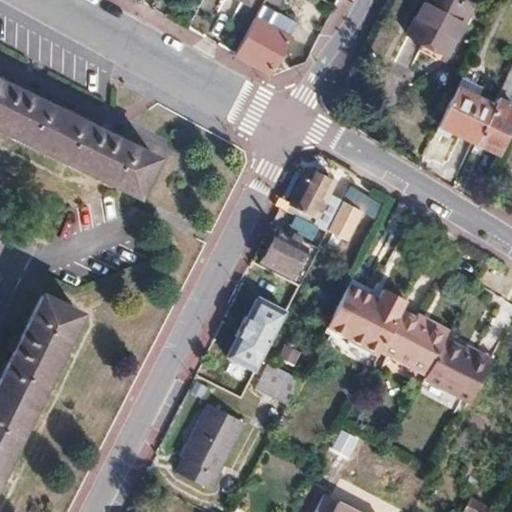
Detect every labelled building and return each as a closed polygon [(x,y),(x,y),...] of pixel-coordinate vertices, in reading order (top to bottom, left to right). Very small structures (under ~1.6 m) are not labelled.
[(426,0),(409,35),(450,55),(473,7),(458,0),(426,0)] [(260,4),(251,19),(270,29),(278,14),(260,4)] [(270,29),(251,19),(233,52),(232,54),(268,74),(295,24),(278,14),(270,29)] [(509,101),(511,94),(511,62),(497,96),(509,101)] [(154,156),(0,78),(0,125),(135,193),(154,156)] [(457,86),(467,91),(471,82),(461,78),(457,86)] [(493,103),(467,91),(457,86),(438,125),(476,143),(493,103)] [(498,153),(511,123),(511,106),(495,99),(493,103),(476,143),(498,153)] [(273,202),(278,206),(324,229),(340,198),(327,192),(332,179),(307,167),(293,196),(279,190),(273,202)] [(302,245),(274,231),(260,259),(288,273),(302,245)] [(377,292),(370,288),(350,278),(327,324),(377,350),(381,343),(399,307),(403,300),(406,294),(382,282),(377,292)] [(375,278),(370,288),(377,292),(382,282),(375,278)] [(0,474),(79,309),(42,292),(0,379),(0,474)] [(399,307),(425,319),(428,314),(403,300),(399,307)] [(448,324),(428,314),(425,319),(399,307),(381,343),(426,366),(424,370),(434,375),(452,340),(443,335),(446,328),(448,324)] [(244,363),(259,334),(231,320),(216,348),(244,363)] [(452,340),(456,333),(446,328),(443,335),(452,340)] [(475,351),(478,345),(456,333),(452,340),(475,351)] [(493,352),(478,345),(475,351),(452,340),(434,375),(471,394),(493,352)] [(288,401),(300,376),(270,360),(257,386),(288,401)] [(202,485),(236,418),(201,401),(179,444),(182,446),(171,468),(202,485)] [(357,511),(340,503),(334,511),(357,511)]
